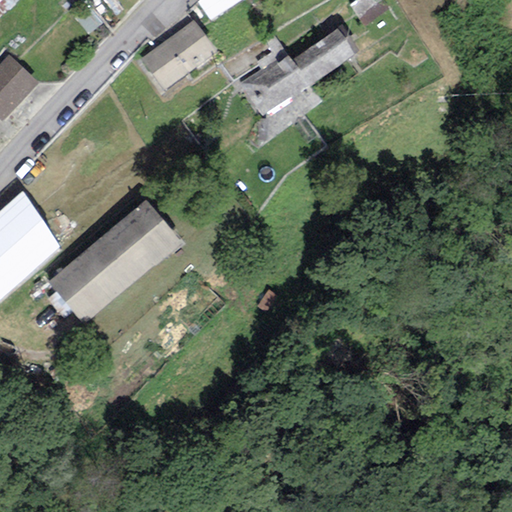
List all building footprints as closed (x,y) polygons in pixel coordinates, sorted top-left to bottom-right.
[(222,13),(241,0),(200,0),(198,2),(211,21),(222,13)] [(357,0),(348,6),(363,27),(387,10),(382,0),(357,0)] [(194,21),(141,58),(164,90),(216,52),(194,21)] [(337,29),(292,61),(309,86),(354,54),(337,29)] [(8,55),(0,63),(0,121),(1,122),(38,83),(8,55)] [(261,117),(309,86),(292,61),(289,56),(278,63),(275,59),(238,84),(261,117)] [(0,303),(61,250),(22,188),(0,207),(0,303)] [(146,200),(49,282),(86,326),(183,244),(146,200)]
